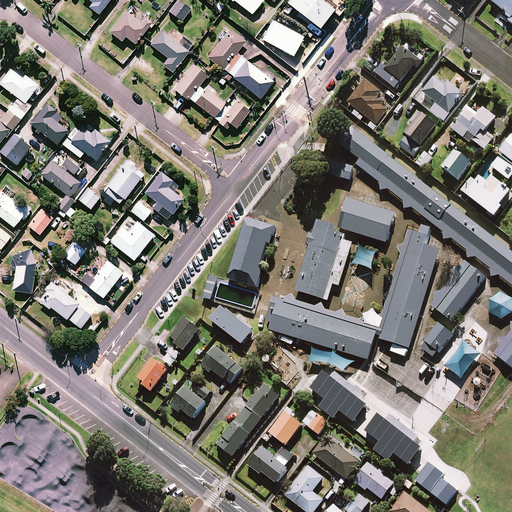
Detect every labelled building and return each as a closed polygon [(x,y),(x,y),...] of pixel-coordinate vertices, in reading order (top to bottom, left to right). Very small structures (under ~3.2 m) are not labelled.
[(109,0),(90,0),(93,2),(89,6),(99,14),(109,0)] [(191,8),(180,0),(177,0),(169,11),(181,20),(191,8)] [(231,0),(233,1),(234,0),(252,13),(261,0),(231,0)] [(337,0),(288,0),(287,1),(319,26),(339,1),(337,0)] [(511,0),(491,0),(491,1),(507,14),(506,16),(511,20),(509,21),(511,23),(511,0)] [(141,22),(126,11),(110,31),(122,41),(126,36),(135,43),(150,24),(144,19),(141,22)] [(303,36),(272,20),(262,38),(293,55),(303,36)] [(245,40),(226,26),(218,36),(222,39),(208,57),(260,98),(273,81),(236,52),(245,40)] [(178,43),(161,30),(151,44),(168,57),(163,64),(172,71),(194,43),(183,35),(178,43)] [(131,46),(126,42),(120,51),(125,55),(131,46)] [(412,50),(407,46),(405,48),(404,47),(387,68),(383,65),(376,73),(396,90),(416,66),(418,68),(423,63),(410,53),(412,50)] [(188,99),(189,98),(219,121),(218,122),(227,129),(231,124),(236,127),(250,109),(236,99),(231,106),(206,86),(203,89),(200,86),(208,75),(193,63),(174,88),(188,99)] [(24,76),(12,67),(0,82),(0,83),(25,102),(38,84),(25,75),(24,76)] [(446,85),(436,77),(424,93),(449,113),(462,96),(459,94),(461,92),(448,82),(446,85)] [(382,92),(367,80),(349,103),(373,122),(369,127),(374,131),(389,111),(382,106),(384,103),(378,98),(382,92)] [(36,127),(34,130),(38,133),(41,130),(57,143),(68,129),(58,121),(62,116),(56,111),(57,110),(47,102),(31,123),(36,127)] [(478,116),(467,107),(463,112),(466,114),(453,130),(470,143),(472,140),(485,150),(497,135),(489,129),(497,119),(484,109),(478,116)] [(0,120),(0,142),(19,118),(9,109),(0,120)] [(438,126),(422,113),(405,133),(421,147),(438,126)] [(84,151),(96,160),(111,140),(94,127),(91,132),(82,125),(78,129),(75,127),(62,143),(79,157),(84,151)] [(32,135),(21,126),(0,151),(16,164),(31,146),(26,142),(32,135)] [(511,251),(354,130),(342,145),(362,160),(511,276),(511,251)] [(420,149),(407,138),(399,146),(413,158),(420,149)] [(511,138),(501,153),(503,154),(493,167),(510,181),(511,178),(511,138)] [(472,164),(455,151),(442,168),(460,181),(472,164)] [(433,159),(426,153),(417,164),(425,170),(433,159)] [(69,173),(70,171),(74,173),(79,167),(67,158),(62,164),(64,166),(63,168),(52,159),(40,173),(69,196),(81,182),(69,173)] [(126,159),(106,184),(108,185),(103,191),(119,202),(123,197),(125,198),(141,177),(133,171),(136,167),(135,166),(136,164),(129,159),(128,160),(126,159)] [(511,276),(362,160),(357,166),(381,184),(382,192),(390,191),(405,202),(405,210),(413,209),(444,233),(445,241),(453,240),(468,251),(469,259),(477,258),(491,269),(492,277),(500,276),(511,285),(511,322),(511,323),(511,326),(511,331),(507,338),(499,339),(500,347),(494,354),(500,358),(511,343),(511,276)] [(355,168),(332,161),(328,175),(351,182),(355,168)] [(160,170),(144,191),(156,201),(152,207),(166,218),(171,212),(172,213),(173,212),(184,198),(168,186),(173,180),(160,170)] [(511,198),(511,192),(495,179),(490,186),(481,180),(469,196),(497,218),(511,198)] [(90,208),(100,196),(86,185),(77,198),(90,208)] [(0,205),(0,215),(14,226),(21,217),(24,220),(30,212),(28,211),(31,207),(21,199),(17,203),(0,190),(0,204),(1,205),(0,205)] [(74,201),(66,194),(57,205),(65,211),(74,201)] [(397,214),(349,199),(340,229),(388,244),(397,214)] [(131,211),(143,220),(151,210),(139,201),(131,211)] [(40,234),(53,217),(42,208),(28,225),(40,234)] [(277,228),(247,219),(229,280),(258,289),(264,270),(261,269),(269,245),(272,245),(277,228)] [(110,241),(134,260),(154,233),(137,220),(128,231),(122,226),(110,241)] [(325,300),(345,235),(339,234),(335,226),(318,221),(314,235),(311,234),(308,245),(311,246),(297,291),(325,300)] [(420,234),(414,233),(382,337),(381,340),(411,349),(441,251),(427,246),(432,229),(423,226),(420,234)] [(287,298),(286,301),(285,304),(378,332),(377,335),(382,337),(414,233),(410,231),(405,246),(399,249),(402,255),(396,275),(389,279),(393,285),(390,294),(384,297),(387,304),(384,315),(373,319),(371,315),(360,321),(347,317),(344,310),(337,314),(326,311),(323,304),(317,308),(297,302),(293,295),(287,298)] [(75,264),(86,250),(73,241),(63,255),(75,264)] [(12,290),(32,293),(37,262),(31,247),(12,254),(16,265),(12,290)] [(103,297),(122,272),(107,259),(87,285),(103,297)] [(487,278),(466,262),(432,306),(452,322),(487,278)] [(374,273),(351,265),(347,282),(341,300),(365,308),(368,289),(374,273)] [(219,279),(210,276),(203,298),(207,299),(212,300),(219,279)] [(66,318),(79,302),(50,280),(44,288),(46,290),(40,298),(39,300),(49,308),(51,306),(66,318)] [(511,296),(507,295),(502,291),(496,296),(490,299),(491,306),(491,312),(497,316),(502,320),(508,315),(511,313),(511,296)] [(286,301),(274,298),(268,317),(270,323),(273,324),(271,331),(369,361),(375,343),(377,335),(378,332),(285,304),(286,301)] [(69,319),(80,327),(91,314),(80,305),(69,319)] [(254,332),(223,307),(212,320),(244,346),(254,332)] [(187,318),(172,337),(178,342),(176,344),(185,351),(201,330),(187,318)] [(454,335),(439,323),(425,342),(440,353),(454,335)] [(481,353),(464,340),(457,352),(445,366),(462,377),(481,353)] [(511,343),(500,358),(511,367),(511,343)] [(182,355),(171,346),(161,359),(172,367),(182,355)] [(324,351),(313,346),(313,355),(309,362),(322,361),(333,365),(340,367),(345,372),(349,366),(358,361),(345,357),(338,353),(335,352),(324,351)] [(244,369),(218,348),(203,367),(212,374),(214,371),(232,385),(244,369)] [(154,360),(139,379),(146,384),(145,386),(153,392),(169,371),(154,360)] [(365,394),(337,371),(333,375),(325,369),(312,387),(326,399),(320,407),(334,418),(341,411),(356,422),(368,404),(362,398),(365,394)] [(460,387),(442,376),(426,403),(444,413),(460,387)] [(183,410),(195,419),(209,402),(207,401),(213,393),(199,382),(192,390),(187,387),(172,406),(180,413),(183,410)] [(281,396),(266,384),(219,445),(234,457),(281,396)] [(294,412),(288,407),(285,411),(287,412),(271,433),(287,446),(303,425),(291,416),(294,412)] [(329,422),(313,410),(304,423),(320,434),(329,422)] [(421,436),(393,413),(389,418),(381,412),(368,430),(382,442),(376,449),(390,461),(397,454),(412,465),(424,447),(418,441),(421,436)] [(361,462),(328,436),(314,453),(348,480),(361,462)] [(295,456),(284,447),(278,453),(281,456),(279,459),(264,447),(250,465),(261,475),(263,472),(277,483),(289,469),(286,467),(295,456)] [(384,474),(386,472),(377,465),(375,468),(370,464),(356,482),(367,491),(369,488),(383,499),(389,492),(395,496),(399,491),(394,487),(396,484),(384,474)] [(325,478),(309,466),(287,496),(307,511),(315,511),(325,500),(315,491),(325,478)] [(431,511),(407,492),(391,511),(390,511),(431,511)] [(363,511),(364,511),(354,503),(345,511),(342,511),(336,505),(329,511),(363,511)]
